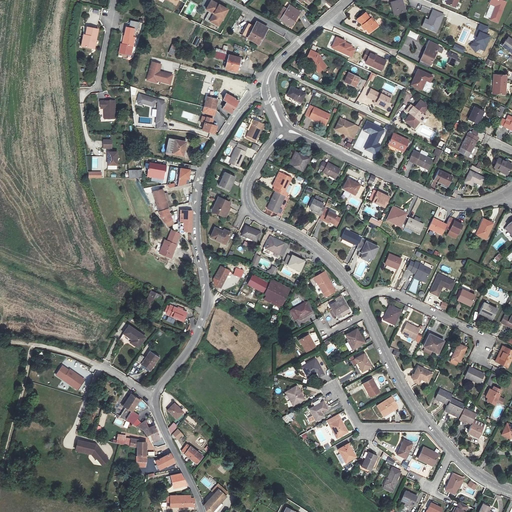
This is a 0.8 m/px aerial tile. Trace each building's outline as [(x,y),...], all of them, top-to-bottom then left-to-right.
[(228,9),(211,0),(209,0),(205,9),(210,12),(210,11),(212,12),(208,20),(218,26),(228,9)] [(402,0),(395,0),(391,1),(395,14),(405,11),(402,0)] [(501,0),(489,0),(488,4),(495,6),(490,20),(497,22),(504,2),(501,1),(501,0)] [(287,4),(278,17),(288,25),(295,17),(292,15),(296,10),(287,4)] [(435,31),(442,14),(431,10),(427,20),(424,27),(435,31)] [(364,13),(356,19),(364,29),(365,28),(368,32),(376,25),(370,17),(369,18),(364,13)] [(136,22),(128,20),(125,29),(126,30),(124,38),(134,40),(136,32),(134,31),(136,22)] [(245,22),(239,35),(255,44),(264,27),(253,21),(251,25),(245,22)] [(99,26),(88,24),(86,32),(88,33),(85,43),(94,46),(99,26)] [(409,31),(407,37),(416,40),(418,34),(409,31)] [(511,51),(511,38),(509,36),(503,45),(511,51)] [(196,37),(192,44),(197,47),(200,40),(196,37)] [(344,41),(337,37),(332,48),(352,57),(355,49),(352,48),(352,46),(345,43),(343,42),(344,41)] [(490,39),(485,37),(482,44),(487,47),(490,39)] [(439,44),(428,39),(420,58),(431,63),(439,44)] [(224,60),(226,51),(215,49),(213,58),(224,60)] [(500,49),(496,53),(501,58),(505,53),(500,49)] [(308,50),(304,59),(311,63),(311,65),(315,70),(319,67),(321,69),(324,67),(320,61),(318,58),(317,58),(318,56),(316,55),(316,54),(308,50)] [(449,50),(447,54),(450,56),(448,62),(453,64),(457,54),(449,50)] [(369,65),(386,72),(390,62),(374,55),(375,54),(371,52),(367,60),(371,62),(369,65)] [(400,54),(398,58),(406,63),(409,59),(400,54)] [(242,59),(231,55),(225,68),(237,72),(242,59)] [(487,59),(484,64),(491,67),(494,62),(487,59)] [(161,64),(150,61),(145,80),(156,83),(156,81),(170,84),(172,74),(159,71),(161,64)] [(432,76),(418,70),(411,86),(422,90),(427,80),(430,82),(432,76)] [(363,87),(366,82),(348,74),(343,83),(355,88),(356,87),(359,88),(360,86),(363,87)] [(505,94),(507,76),(494,74),(493,85),(497,85),(496,94),(505,94)] [(243,89),(231,85),(223,101),(226,103),(223,109),(232,113),(238,102),(239,103),(247,91),(243,89)] [(290,86),(285,96),(300,103),(305,93),(290,86)] [(392,98),(370,88),(367,96),(376,100),(375,103),(386,109),(392,98)] [(163,124),(166,99),(137,96),(136,105),(157,107),(154,129),(167,130),(167,124),(163,124)] [(116,97),(101,97),(100,104),(104,105),(104,115),(115,116),(116,97)] [(218,101),(207,97),(204,107),(216,110),(218,101)] [(430,108),(423,102),(416,108),(413,105),(408,109),(412,113),(405,120),(410,125),(410,124),(413,122),(415,124),(419,120),(419,121),(424,116),(423,115),(430,108)] [(483,111),(473,106),(468,119),(477,123),(483,111)] [(204,111),(203,113),(215,116),(217,111),(216,110),(204,107),(202,107),(201,110),(204,111)] [(325,124),(329,115),(314,107),(309,118),(312,120),(313,118),(325,124)] [(410,125),(413,128),(420,122),(421,123),(426,118),(424,116),(419,121),(419,120),(415,124),(413,122),(410,124),(410,125)] [(214,119),(206,117),(205,123),(202,131),(215,135),(218,127),(212,125),(214,119)] [(340,118),(335,129),(354,139),(359,128),(340,118)] [(511,118),(510,122),(505,120),(502,126),(507,129),(508,126),(511,127),(511,118)] [(261,123),(254,120),(245,136),(256,141),(260,132),(259,132),(261,128),(259,127),(261,123)] [(241,138),(246,123),(241,121),(235,136),(241,138)] [(377,145),(384,130),(367,122),(363,130),(372,135),(369,141),(377,145)] [(478,137),(468,132),(460,148),(470,153),(478,137)] [(407,141),(392,133),(386,146),(401,154),(407,141)] [(112,149),(112,139),(103,139),(103,149),(112,149)] [(169,140),(166,154),(183,157),(186,143),(169,140)] [(245,152),(235,147),(228,162),(238,167),(245,152)] [(435,148),(433,155),(435,156),(433,163),(436,164),(441,150),(435,148)] [(116,149),(107,149),(108,163),(117,162),(116,149)] [(414,150),(409,160),(427,169),(432,160),(414,150)] [(307,159),(297,153),(291,166),(301,171),(307,159)] [(506,173),(510,164),(497,158),(493,167),(500,170),(506,173)] [(151,163),(147,177),(164,180),(167,166),(151,163)] [(322,163),(318,169),(323,171),(322,172),(334,179),(339,169),(327,163),(326,165),(322,163)] [(195,166),(185,165),(182,174),(192,177),(195,166)] [(448,184),(452,176),(438,170),(434,180),(438,182),(439,180),(448,184)] [(484,178),(469,171),(464,182),(471,186),(473,182),(480,185),(484,178)] [(234,177),(225,172),(218,185),(228,190),(234,177)] [(281,174),(278,172),(269,189),(273,191),(275,188),(274,187),(281,174)] [(291,179),(281,174),(274,187),(275,188),(273,191),(275,191),(282,195),(291,179)] [(347,179),(342,189),(353,195),(359,185),(347,179)] [(162,189),(152,191),(159,211),(168,208),(163,195),(165,194),(163,189),(162,189)] [(282,195),(275,191),(266,208),(275,213),(284,196),(282,195)] [(388,196),(377,191),(371,204),(377,207),(378,205),(383,207),(388,196)] [(230,203),(218,197),(211,211),(220,216),(219,216),(223,218),(229,207),(228,207),(230,203)] [(311,198),(307,207),(311,210),(311,211),(318,215),(322,207),(319,205),(320,203),(311,198)] [(393,206),(386,219),(403,227),(404,226),(408,217),(405,216),(406,212),(393,206)] [(168,208),(159,211),(161,218),(164,223),(171,220),(168,208)] [(192,211),(181,210),(179,232),(184,233),(184,231),(191,232),(191,223),(191,219),(192,211)] [(320,216),(319,219),(324,222),(324,220),(333,224),(337,215),(328,211),(327,212),(323,210),(320,216)] [(380,227),(382,220),(371,216),(369,223),(380,227)] [(408,217),(404,226),(419,233),(423,224),(408,217)] [(433,218),(428,227),(442,234),(446,225),(447,224),(433,218)] [(464,224),(450,218),(448,220),(447,224),(446,225),(452,228),(450,231),(458,235),(464,224)] [(493,224),(483,219),(475,234),(485,239),(493,224)] [(256,242),(259,234),(245,227),(242,235),(256,242)] [(213,228),(209,237),(223,245),(229,233),(223,230),(222,232),(213,228)] [(345,229),(341,238),(354,244),(358,245),(360,242),(361,238),(358,237),(358,236),(345,229)] [(171,231),(169,236),(177,239),(179,234),(176,233),(171,231)] [(175,245),(177,239),(169,236),(166,242),(164,241),(159,254),(161,255),(171,259),(176,245),(175,245)] [(284,244),(270,238),(263,253),(272,256),(273,253),(279,256),(284,244)] [(358,245),(356,249),(359,251),(358,252),(372,257),(376,247),(364,242),(363,243),(360,242),(358,245)] [(389,253),(384,264),(397,270),(401,259),(389,253)] [(255,255),(251,265),(256,268),(261,257),(255,255)] [(291,256),(286,265),(299,271),(303,261),(291,256)] [(416,262),(411,272),(426,280),(431,269),(416,262)] [(270,265),(267,273),(274,276),(277,268),(270,265)] [(229,270),(221,266),(214,278),(215,284),(220,287),(229,270)] [(243,270),(236,268),(234,274),(241,277),(243,270)] [(324,271),(313,277),(322,293),(324,296),(334,291),(332,288),(324,271)] [(455,282),(438,274),(429,292),(433,294),(434,292),(438,294),(442,286),(451,290),(455,282)] [(253,275),(248,285),(263,293),(268,283),(253,275)] [(263,293),(260,298),(280,308),(289,289),(271,278),(268,283),(263,293)] [(461,289),(457,300),(470,306),(475,296),(461,289)] [(160,295),(150,290),(142,306),(152,311),(160,295)] [(305,298),(297,291),(292,295),(295,298),(297,295),(302,300),(305,298)] [(347,309),(341,299),(329,306),(334,316),(338,314),(346,310),(347,309)] [(311,313),(306,302),(304,303),(308,312),(296,318),(297,320),(311,313)] [(442,302),(439,308),(445,310),(447,304),(442,302)] [(308,312),(304,303),(287,311),(292,321),(296,318),(308,312)] [(483,303),(478,313),(492,319),(497,308),(483,303)] [(169,305),(165,313),(183,321),(187,313),(169,305)] [(401,312),(390,306),(383,320),(394,325),(401,312)] [(406,323),(401,334),(414,340),(420,329),(406,323)] [(129,325),(123,332),(132,339),(130,342),(137,347),(145,337),(129,325)] [(356,328),(345,335),(352,348),(363,342),(356,328)] [(314,332),(310,334),(316,346),(320,343),(314,332)] [(314,346),(307,334),(299,339),(298,338),(296,339),(299,344),(300,343),(305,351),(314,346)] [(429,334),(423,347),(437,353),(443,341),(429,334)] [(466,347),(458,343),(455,350),(451,357),(459,361),(466,347)] [(511,359),(511,349),(505,347),(498,362),(508,367),(511,359)] [(160,355),(151,350),(141,364),(150,370),(160,355)] [(363,353),(354,358),(361,371),(370,366),(363,353)] [(320,370),(314,358),(301,366),(307,377),(320,370)] [(70,370),(70,371),(63,366),(56,375),(77,390),(84,380),(70,370)] [(431,373),(417,366),(413,375),(412,374),(411,376),(413,381),(418,383),(421,379),(427,382),(431,373)] [(469,367),(464,376),(480,384),(485,374),(469,367)] [(372,378),(363,383),(370,396),(379,391),(372,378)] [(296,384),(286,390),(293,404),(304,398),(296,384)] [(502,390),(494,386),(493,389),(492,389),(486,401),(486,402),(495,405),(495,406),(501,393),(500,393),(502,390)] [(440,389),(435,399),(448,405),(451,398),(453,395),(440,389)] [(140,399),(131,394),(123,406),(125,408),(121,414),(119,413),(118,416),(128,421),(133,412),(140,399)] [(395,405),(391,397),(376,405),(382,416),(393,410),(392,407),(395,405)] [(464,405),(451,398),(448,405),(445,411),(449,414),(450,411),(459,416),(464,405)] [(327,408),(322,400),(309,407),(315,419),(323,415),(321,411),(327,408)] [(174,404),(167,410),(176,419),(183,412),(174,404)] [(464,409),(460,419),(472,424),(473,423),(477,414),(464,409)] [(140,417),(133,412),(128,421),(134,425),(136,423),(140,417)] [(107,416),(102,414),(98,424),(103,425),(107,416)] [(337,414),(329,418),(331,422),(329,423),(335,437),(347,431),(337,414)] [(136,423),(134,425),(143,430),(147,437),(150,435),(152,441),(154,444),(162,441),(160,438),(155,425),(147,428),(147,426),(146,424),(143,419),(137,424),(136,423)] [(167,430),(171,434),(178,427),(173,422),(167,430)] [(472,424),(468,433),(478,438),(483,428),(473,423),(472,424)] [(511,424),(508,423),(502,434),(511,438),(511,435),(511,424)] [(176,441),(183,435),(178,429),(171,434),(176,441)] [(201,446),(206,441),(200,435),(195,441),(201,446)] [(138,440),(130,438),(129,446),(137,448),(137,456),(145,456),(146,456),(145,442),(137,442),(138,440)] [(412,442),(403,438),(396,453),(405,457),(412,442)] [(95,443),(78,439),(75,448),(90,452),(94,458),(95,457),(101,464),(107,458),(95,443)] [(348,442),(337,448),(344,461),(354,455),(348,442)] [(187,444),(181,451),(196,464),(202,457),(200,454),(201,452),(198,450),(197,452),(188,445),(187,444)] [(423,445),(418,457),(433,464),(439,452),(423,445)] [(377,454),(368,450),(361,465),(370,469),(371,466),(374,467),(377,460),(375,459),(377,454)] [(160,456),(157,456),(159,459),(155,461),(160,469),(175,462),(170,453),(161,458),(160,456)] [(388,457),(385,462),(392,465),(395,460),(388,457)] [(421,475),(427,477),(431,467),(425,465),(421,475)] [(401,470),(393,466),(384,483),(393,488),(401,470)] [(181,473),(170,475),(173,485),(186,483),(181,473)] [(463,478),(452,473),(446,488),(454,492),(457,487),(459,481),(462,482),(463,478)] [(225,495),(218,489),(204,505),(207,511),(211,511),(218,505),(225,495)] [(406,490),(401,500),(413,505),(417,495),(406,490)] [(183,495),(167,496),(167,502),(170,502),(170,506),(194,506),(194,503),(193,498),(183,498),(183,495)] [(434,511),(439,511),(442,507),(431,501),(427,508),(434,511)] [(465,511),(469,505),(463,503),(460,508),(457,506),(454,511),(465,511)] [(483,503),(478,511),(494,511),(489,510),(491,506),(483,503)]
